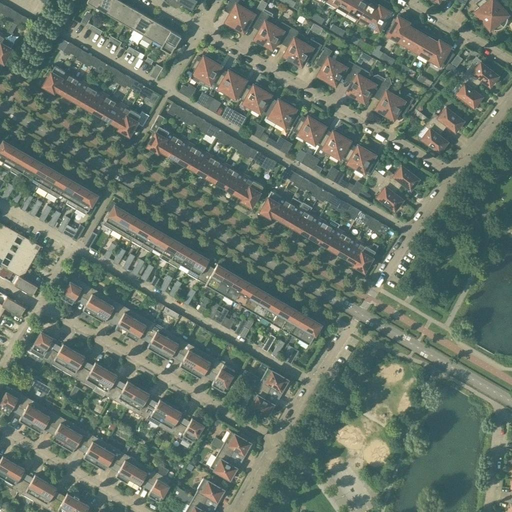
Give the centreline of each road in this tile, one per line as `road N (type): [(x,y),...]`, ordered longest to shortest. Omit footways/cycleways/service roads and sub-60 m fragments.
road 1 (residential): [(454,172),(201,27)]
road 2 (residential): [(412,233),(168,90)]
road 3 (residential): [(313,384),(69,245)]
road 4 (residential): [(278,441),(37,304)]
road 5 (residential): [(146,511),(0,428)]
road 6 (residential): [(511,61),(408,0)]
